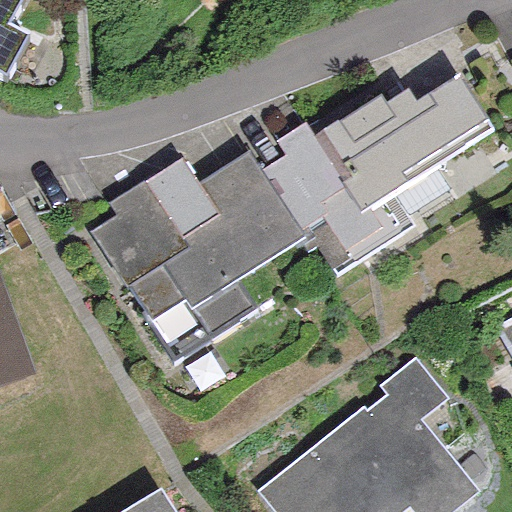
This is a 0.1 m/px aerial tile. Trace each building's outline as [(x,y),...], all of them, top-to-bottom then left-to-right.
[(0,0),(0,81),(3,83),(25,42),(6,31),(23,0),(0,0)] [(105,211),(74,230),(152,359),(234,309),(213,275),(463,125),(434,76),(392,101),(382,86),(299,136),(293,127),(243,157),(235,144),(179,178),(166,157),(98,198),(105,211)] [(0,385),(25,378),(0,298),(0,385)] [(511,320),(498,328),(511,353),(511,320)] [(365,405),(258,486),(278,511),(456,511),(481,493),(424,418),(451,397),(418,355),(378,385),(383,391),(387,396),(369,410),(365,405)] [(173,511),(164,498),(140,511),(173,511)]
